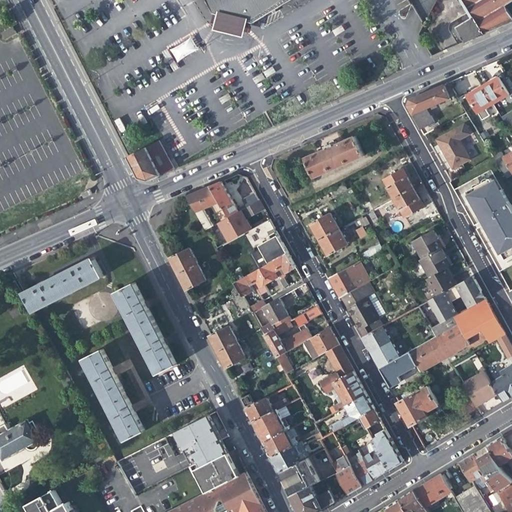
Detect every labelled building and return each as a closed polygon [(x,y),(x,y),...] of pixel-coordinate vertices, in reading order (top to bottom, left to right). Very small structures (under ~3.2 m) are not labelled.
[(205,0),(213,12),(219,14),(223,15),(221,24),(239,29),(242,19),(253,22),(289,0),(205,0)] [(511,0),(462,0),(469,11),(473,17),(458,27),(467,41),(511,21),(511,13),(506,4),(511,0)] [(449,30),(458,45),(462,43),(467,41),(458,27),(473,17),(469,11),(452,22),(450,23),(449,26),(449,30)] [(0,34),(3,40),(14,34),(10,27),(0,32),(0,34)] [(491,81),(483,86),(493,104),(509,95),(498,76),(491,81)] [(408,105),(421,129),(435,122),(428,108),(450,99),(445,84),(430,90),(410,99),(408,105)] [(486,109),(493,104),(483,86),(476,90),(468,95),(482,121),(490,116),(486,109)] [(445,150),(454,167),(471,158),(466,149),(460,139),(466,135),(461,126),(438,138),(445,150)] [(335,145),(334,143),(331,145),(327,146),(328,148),(307,158),(316,177),(365,155),(357,136),(335,145)] [(160,175),(175,168),(158,140),(128,155),(139,176),(148,179),(160,175)] [(494,157),(507,178),(511,174),(511,151),(504,157),(501,152),(494,156),(494,157)] [(384,179),(395,198),(414,188),(409,180),(403,168),(384,179)] [(511,207),(502,190),(497,180),(493,183),(491,179),(467,192),(476,207),(482,218),(483,221),(486,226),(505,260),(511,255),(511,207)] [(234,203),(224,185),(222,181),(211,186),(220,201),(223,208),(234,203)] [(344,185),(331,191),(333,196),(346,189),(344,185)] [(203,209),(212,205),(220,201),(211,186),(203,189),(187,196),(206,230),(212,226),(203,209)] [(418,196),(414,188),(395,198),(405,217),(424,206),(418,196)] [(242,200),(246,207),(260,200),(256,193),(242,200)] [(363,201),(368,211),(373,208),(368,199),(363,201)] [(257,213),(264,209),(260,200),(246,207),(241,210),(239,211),(228,217),(220,222),(215,224),(212,226),(206,230),(217,249),(253,229),(247,219),(257,213)] [(212,205),(220,222),(228,217),(223,208),(220,201),(212,205)] [(236,201),(234,203),(223,208),(228,217),(239,211),(241,210),(238,205),(236,201)] [(356,206),(361,215),(365,212),(360,204),(356,206)] [(370,213),(374,222),(379,220),(374,211),(370,213)] [(314,228),(320,239),(339,229),(330,213),(312,224),(314,228)] [(356,230),(360,238),(366,234),(362,226),(356,230)] [(348,244),(339,229),(320,239),(324,245),(329,255),(348,244)] [(414,240),(424,258),(441,248),(437,240),(439,239),(438,237),(434,229),(414,240)] [(259,246),(269,263),(275,260),(289,252),(282,240),(279,235),(259,246)] [(367,258),(370,257),(382,250),(378,244),(364,252),(367,258)] [(174,261),(180,273),(198,264),(189,247),(171,256),(174,261)] [(421,259),(431,276),(446,267),(448,266),(445,259),(447,258),(443,252),(441,248),(424,258),(421,259)] [(293,268),(296,266),(289,252),(275,260),(280,269),(284,266),(287,271),(293,268)] [(225,263),(219,253),(215,255),(218,260),(219,260),(222,265),(225,263)] [(396,267),(397,267),(400,265),(394,253),(389,255),(396,267)] [(103,276),(93,257),(76,266),(59,275),(68,294),(103,276)] [(282,277),(284,276),(283,274),(280,269),(275,260),(269,263),(262,267),(270,281),(276,278),(279,276),(276,271),(278,270),(282,277)] [(349,267),(331,277),(335,286),(342,297),(369,282),(372,281),(361,261),(350,268),(349,267)] [(207,281),(198,264),(180,273),(182,278),(188,290),(207,281)] [(266,283),(270,281),(262,267),(249,274),(254,283),(257,288),(259,291),(260,290),(256,282),(258,281),(261,286),(266,283)] [(427,278),(436,297),(456,286),(451,277),(446,267),(431,276),(427,278)] [(243,296),(253,291),(250,286),(254,283),(249,274),(235,282),(243,296)] [(41,284),(24,293),(34,312),(68,294),(59,275),(41,284)] [(436,297),(419,306),(422,311),(425,317),(427,320),(428,322),(483,292),(477,282),(474,276),(456,286),(436,297)] [(375,293),(369,282),(342,297),(348,308),(375,293)] [(146,304),(136,284),(117,293),(138,333),(157,325),(146,304)] [(486,298),(483,292),(428,322),(430,327),(486,298)] [(375,293),(348,308),(352,317),(380,302),(375,293)] [(264,326),(256,311),(253,313),(259,324),(262,330),(265,334),(290,320),(292,319),(287,310),(280,298),(263,307),(271,323),(264,326)] [(492,309),(486,298),(430,327),(435,336),(457,323),(460,327),(492,309)] [(386,312),(380,302),(352,317),(357,324),(364,337),(383,326),(379,319),(380,318),(379,316),(386,312)] [(249,307),(253,313),(256,311),(260,309),(260,308),(258,305),(255,303),(249,307)] [(308,321),(322,313),(318,306),(304,313),(307,320),(308,321)] [(389,329),(422,311),(419,306),(386,324),(389,329)] [(492,309),(460,327),(469,343),(474,351),(496,338),(505,333),(498,320),(492,309)] [(302,323),(307,320),(304,313),(298,316),(302,323)] [(293,325),(290,320),(265,334),(277,356),(282,354),(287,351),(281,342),(277,334),(293,325)] [(412,333),(419,345),(435,336),(430,327),(428,322),(427,320),(419,324),(421,328),(412,333)] [(457,323),(435,336),(437,340),(460,327),(457,323)] [(255,333),(262,330),(259,324),(252,327),(255,333)] [(394,338),(389,329),(386,324),(383,326),(364,337),(367,344),(371,351),(394,338)] [(157,325),(138,333),(159,374),(177,365),(167,345),(157,325)] [(215,342),(219,351),(238,342),(230,325),(211,335),(215,342)] [(445,356),(469,343),(460,327),(437,340),(445,356)] [(309,329),(308,328),(281,342),(287,351),(303,342),(311,338),(313,337),(309,329)] [(313,337),(311,338),(320,355),(322,354),(340,345),(335,337),(330,328),(313,337)] [(511,344),(510,340),(505,333),(496,338),(507,357),(511,354),(511,344)] [(421,370),(445,356),(437,340),(435,336),(419,345),(410,350),(417,363),(421,370)] [(320,355),(311,338),(309,339),(305,341),(303,342),(313,359),(314,358),(320,355)] [(403,354),(394,338),(371,351),(376,359),(380,367),(403,354)] [(246,358),(238,342),(219,351),(222,357),(228,368),(246,358)] [(345,355),(340,345),(322,354),(337,380),(354,371),(345,355)] [(113,370),(103,350),(84,359),(105,399),(124,391),(113,370)] [(403,354),(380,367),(385,376),(388,381),(392,387),(401,382),(398,375),(417,363),(410,350),(403,354)] [(291,370),(282,354),(277,356),(286,373),(290,371),(291,370)] [(503,375),(492,382),(498,392),(503,401),(511,395),(511,354),(507,357),(504,359),(508,366),(500,371),(503,375)] [(334,381),(320,355),(314,358),(328,384),(334,381)] [(318,390),(324,387),(328,384),(314,358),(313,359),(299,366),(304,375),(298,379),(303,388),(309,385),(311,389),(316,386),(318,390)] [(332,412),(344,406),(367,395),(360,381),(354,371),(337,380),(334,381),(328,384),(324,387),(327,392),(336,387),(343,400),(330,407),(332,412)] [(474,400),(477,405),(488,398),(498,392),(492,382),(486,371),(464,384),(474,400)] [(307,395),(303,388),(298,379),(291,383),(294,388),(301,399),(307,395)] [(429,385),(413,395),(408,398),(400,402),(408,417),(413,426),(429,417),(427,413),(440,405),(429,385)] [(134,411),(124,391),(105,399),(125,440),(144,431),(134,411)] [(274,394),(266,398),(271,406),(278,402),(274,394)] [(243,398),(247,405),(254,402),(250,395),(243,398)] [(336,428),(347,423),(353,419),(361,416),(375,408),(370,400),(367,395),(344,406),(345,409),(348,408),(351,413),(333,423),(336,428)] [(284,398),(278,402),(271,406),(266,398),(259,401),(248,407),(250,412),(254,420),(277,408),(285,404),(287,403),(284,398)] [(474,400),(461,408),(466,416),(479,408),(477,405),(474,400)] [(290,413),(285,404),(277,408),(283,417),(290,413)] [(287,426),(283,417),(277,408),(254,420),(258,429),(265,441),(288,429),(291,427),(289,425),(287,426)] [(376,411),(375,408),(361,416),(367,426),(381,419),(376,411)] [(221,424),(215,411),(175,431),(192,464),(198,461),(201,465),(227,452),(234,449),(230,441),(221,424)] [(0,454),(3,460),(20,451),(19,450),(25,446),(27,449),(29,450),(32,451),(34,450),(37,449),(38,448),(39,446),(39,442),(28,421),(9,430),(0,413),(0,454)] [(356,425),(353,419),(347,423),(350,428),(356,425)] [(356,425),(350,428),(358,443),(362,450),(377,477),(390,469),(378,446),(375,447),(376,448),(371,451),(356,425)] [(370,433),(378,446),(390,469),(404,461),(392,440),(384,425),(370,433)] [(293,426),(291,427),(288,429),(292,436),(295,435),(297,434),(293,426)] [(307,437),(316,433),(320,430),(318,427),(305,434),(307,437)] [(298,442),(295,435),(292,436),(288,429),(265,441),(268,448),(272,456),(296,443),(298,442)] [(331,437),(336,446),(341,444),(333,430),(323,435),(320,436),(323,441),(331,437)] [(511,450),(503,436),(496,440),(489,444),(498,460),(502,466),(511,461),(511,463),(511,450)] [(302,440),(298,442),(296,443),(300,452),(303,451),(307,449),(302,440)] [(307,458),(303,451),(300,452),(296,443),(272,456),(275,461),(280,472),(307,458)] [(346,444),(342,446),(348,457),(353,465),(363,485),(377,477),(362,450),(358,443),(354,445),(360,456),(357,457),(359,460),(354,462),(351,456),(352,456),(346,444)] [(338,471),(350,493),(363,485),(353,465),(348,457),(342,446),(341,444),(336,446),(333,448),(344,468),(338,471)] [(498,460),(489,444),(481,449),(475,453),(487,472),(497,488),(498,491),(511,482),(511,478),(505,470),(502,466),(498,460)] [(192,464),(207,492),(239,475),(234,466),(227,452),(201,465),(198,461),(192,464)] [(491,492),(497,488),(487,472),(475,453),(470,456),(462,461),(473,480),(482,475),(491,492)] [(307,458),(280,472),(283,478),(292,495),(312,485),(322,480),(309,457),(307,458)] [(266,511),(246,472),(239,475),(207,492),(167,511),(266,511)] [(428,481),(416,489),(427,508),(453,492),(442,473),(428,481)] [(319,511),(324,509),(318,497),(312,485),(292,495),(297,505),(300,511),(319,511)] [(466,492),(457,498),(465,511),(491,511),(490,508),(476,486),(466,492)] [(511,511),(511,486),(499,493),(503,500),(510,511),(511,511)] [(429,511),(427,508),(416,489),(409,493),(401,498),(409,511),(429,511)] [(62,505),(55,490),(29,504),(33,511),(73,511),(68,501),(62,505)] [(331,490),(318,497),(324,509),(337,502),(331,490)] [(409,511),(401,498),(393,502),(387,506),(390,511),(409,511)] [(510,511),(503,500),(490,508),(491,511),(510,511)]
